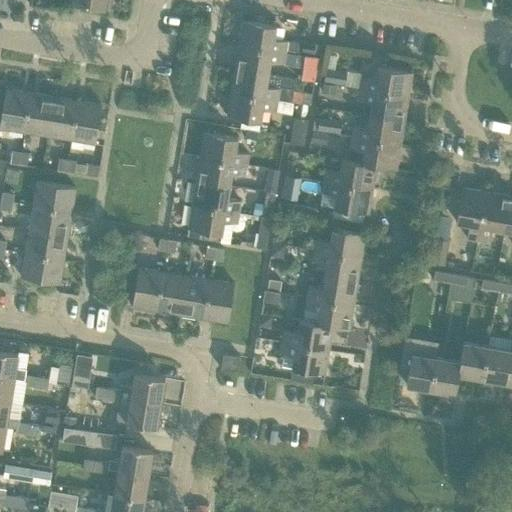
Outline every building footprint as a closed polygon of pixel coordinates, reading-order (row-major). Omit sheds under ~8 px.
[(111,8),(112,0),(73,0),(73,2),(111,8)] [(286,49),(287,40),(273,37),(275,24),(242,19),(238,43),(285,51),(286,49)] [(303,42),(301,51),(313,53),(315,41),(308,40),(303,39),(303,42)] [(287,40),(286,49),(301,51),(303,42),(287,40)] [(283,63),(285,51),(238,43),(234,67),(267,72),(269,61),(283,63)] [(294,65),(296,53),(287,51),(285,63),(294,65)] [(408,96),(412,71),(378,65),(375,79),(361,76),(359,88),(408,96)] [(265,84),(267,72),(234,67),(230,91),(277,98),(277,97),(279,86),(265,84)] [(305,67),(303,78),(315,80),(317,69),(306,67),(305,67)] [(326,81),(346,85),(348,71),(327,68),(326,81)] [(322,90),(335,92),(336,84),(323,81),(322,90)] [(277,97),(277,98),(291,100),(293,89),(279,86),(277,97)] [(0,126),(23,131),(29,92),(5,88),(0,121),(0,126)] [(404,120),(408,96),(359,88),(357,98),(372,101),(370,114),(404,120)] [(275,108),(277,98),(230,91),(226,114),(259,120),(262,106),(275,108)] [(47,134),(53,96),(29,92),(23,131),(47,134)] [(348,107),(350,95),(329,92),(327,104),(348,107)] [(71,138),(77,100),(53,96),(47,134),(71,138)] [(95,142),(101,104),(77,100),(71,138),(95,142)] [(288,101),(280,100),(278,110),(286,112),(288,101)] [(400,144),(404,120),(370,114),(368,126),(353,124),(351,135),(400,144)] [(315,118),(313,129),(318,130),(319,129),(341,132),(343,120),(320,117),(320,119),(315,118)] [(313,130),(311,140),(324,142),(326,132),(313,130)] [(246,163),(248,152),(236,150),(238,137),(205,132),(201,156),(246,163)] [(396,168),(400,144),(351,135),(350,146),(364,148),(362,161),(362,162),(376,164),(376,165),(396,168)] [(19,164),(22,151),(13,149),(11,162),(19,164)] [(28,165),(30,153),(22,151),(19,164),(28,165)] [(245,175),(246,163),(201,156),(197,179),(230,185),(232,173),(245,175)] [(67,171),(69,158),(60,157),(57,170),(67,171)] [(67,171),(75,173),(78,160),(69,158),(67,171)] [(362,162),(362,161),(342,158),(340,171),(326,169),(325,180),(372,188),(376,165),(376,164),(362,162)] [(89,164),(87,175),(99,177),(101,166),(89,164)] [(32,183),(34,170),(16,167),(14,180),(32,183)] [(269,167),(267,179),(278,181),(280,169),(269,167)] [(228,197),(230,185),(197,179),(193,203),(239,211),(240,199),(228,197)] [(72,210),(75,186),(36,180),(32,204),(72,210)] [(368,211),(372,188),(325,180),(323,190),(336,192),(334,205),(365,210),(368,211)] [(488,191),(487,191),(463,186),(457,220),(470,223),(467,237),(479,239),(488,191)] [(16,193),(4,190),(3,190),(1,199),(14,202),(16,193)] [(511,195),(488,191),(479,239),(490,241),(492,227),(505,229),(511,195)] [(0,208),(13,210),(14,202),(1,199),(0,208)] [(255,201),(253,213),(262,215),(264,203),(255,201)] [(237,221),(239,211),(193,203),(189,227),(202,229),(200,237),(221,241),(223,231),(222,231),(224,219),(237,221)] [(272,216),(274,204),(264,203),(262,215),(272,216)] [(68,234),(72,210),(32,204),(28,228),(68,234)] [(334,205),(332,217),(363,222),(365,210),(334,205)] [(262,215),(259,231),(269,232),(272,216),(262,215)] [(361,256),(365,232),(333,227),(331,240),(318,238),(316,249),(361,256)] [(64,258),(68,234),(28,228),(24,252),(64,258)] [(167,251),(169,238),(160,237),(158,249),(167,251)] [(450,240),(438,237),(437,237),(433,262),(445,265),(450,240)] [(176,252),(178,239),(169,238),(167,251),(176,252)] [(271,253),(280,255),(283,245),(274,242),(271,253)] [(215,259),(216,246),(208,244),(206,257),(215,259)] [(224,260),(225,247),(216,246),(215,259),(224,260)] [(357,280),(361,256),(316,249),(314,260),(328,263),(326,275),(357,280)] [(60,282),(64,258),(24,252),(20,276),(60,282)] [(156,308),(162,271),(138,267),(132,304),(156,308)] [(450,282),(451,273),(435,270),(433,279),(450,282)] [(180,312),(186,275),(162,271),(156,308),(180,312)] [(465,285),(467,276),(451,273),(450,282),(465,285)] [(204,316),(210,279),(186,275),(180,312),(204,316)] [(353,304),(357,280),(326,275),(324,287),(310,285),(308,296),(353,304)] [(268,277),(266,289),(279,291),(281,279),(268,277)] [(228,320),(234,283),(210,279),(204,316),(228,320)] [(497,291),(499,282),(482,279),(480,288),(497,291)] [(511,293),(511,283),(499,282),(497,291),(507,293),(511,293)] [(434,301),(451,305),(449,314),(475,319),(480,295),(438,285),(434,301)] [(266,289),(264,299),(278,301),(279,291),(266,289)] [(497,291),(496,300),(505,301),(507,293),(497,291)] [(306,307),(304,319),(318,321),(317,322),(332,325),(331,327),(348,330),(353,304),(308,296),(306,307)] [(272,314),(263,313),(261,323),(267,324),(271,321),(272,314)] [(317,322),(318,321),(304,319),(300,318),(297,332),(284,330),(283,341),(328,348),(331,327),(332,325),(317,322)] [(482,377),(488,344),(464,340),(461,360),(460,373),(482,377)] [(324,373),(328,348),(283,341),(281,352),(294,354),(292,367),(324,373)] [(506,381),(511,348),(488,344),(482,377),(506,381)] [(0,349),(0,374),(14,377),(14,378),(24,379),(25,373),(26,368),(16,366),(18,353),(0,349)] [(431,388),(437,356),(413,352),(408,383),(431,388)] [(239,372),(241,357),(241,356),(224,354),(222,369),(239,372)] [(461,360),(437,356),(431,388),(457,392),(460,373),(461,360)] [(71,382),(75,364),(61,362),(58,380),(71,382)] [(240,399),(243,373),(229,371),(226,397),(240,399)] [(166,377),(135,372),(132,386),(122,384),(121,389),(120,395),(162,401),(166,377)] [(24,379),(24,384),(36,386),(38,375),(25,373),(24,379)] [(0,398),(10,401),(14,378),(14,377),(0,374),(0,398)] [(73,374),(72,384),(88,387),(89,377),(73,374)] [(38,375),(36,386),(48,388),(50,377),(38,375)] [(109,387),(98,385),(96,396),(107,398),(109,387)] [(121,389),(109,387),(107,398),(119,400),(120,395),(121,389)] [(162,401),(120,395),(119,400),(116,419),(158,425),(162,401)] [(0,398),(0,423),(6,425),(16,427),(18,420),(18,416),(8,415),(10,401),(0,398)] [(42,424),(41,429),(57,432),(61,409),(48,407),(45,425),(42,424)] [(75,425),(77,417),(65,415),(63,423),(75,425)] [(16,427),(16,431),(28,433),(30,422),(18,420),(16,427)] [(30,422),(28,433),(40,435),(41,429),(42,424),(30,422)] [(91,429),(89,443),(115,447),(117,433),(91,429)] [(120,459),(118,468),(150,473),(154,449),(123,444),(120,459)] [(86,457),(84,469),(96,471),(98,459),(86,457)] [(98,459),(96,471),(108,473),(110,462),(98,459)] [(36,469),(13,465),(6,464),(4,476),(34,481),(36,469)] [(146,497),(150,473),(118,468),(118,469),(114,492),(146,497)] [(61,508),(64,491),(52,489),(50,506),(61,508)] [(143,511),(146,497),(114,492),(110,511),(143,511)] [(5,498),(4,504),(16,506),(18,495),(5,493),(5,498)] [(18,495),(16,506),(28,508),(30,497),(18,495)]
